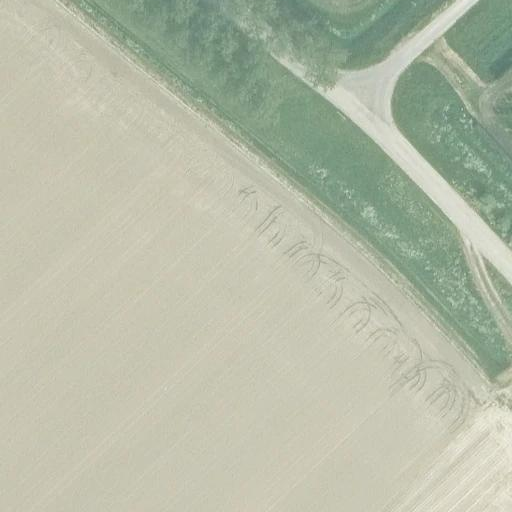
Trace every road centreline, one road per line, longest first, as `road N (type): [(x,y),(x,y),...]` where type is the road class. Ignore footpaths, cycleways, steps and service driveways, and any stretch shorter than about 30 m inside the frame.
road 1 (unclassified): [(511,284),(353,104)]
road 2 (unclassified): [(353,104),(220,0)]
road 3 (unclassified): [(353,104),(466,0)]
